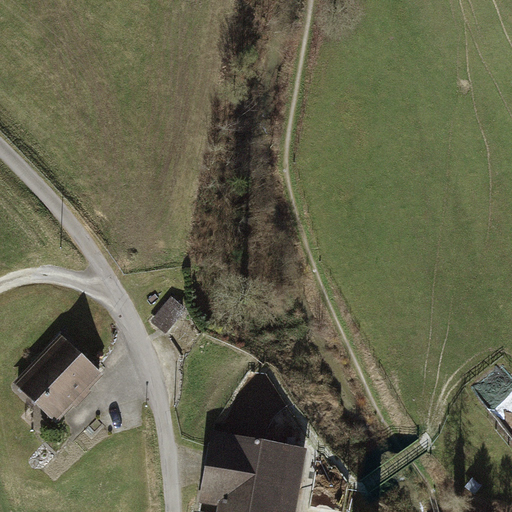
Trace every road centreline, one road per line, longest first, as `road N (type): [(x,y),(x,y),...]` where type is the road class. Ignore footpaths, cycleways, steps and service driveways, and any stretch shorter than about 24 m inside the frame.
road 1 (unclassified): [(0,146),(84,237),(153,364),(175,511)]
road 2 (track): [(511,483),(440,439),(369,488),(361,511)]
